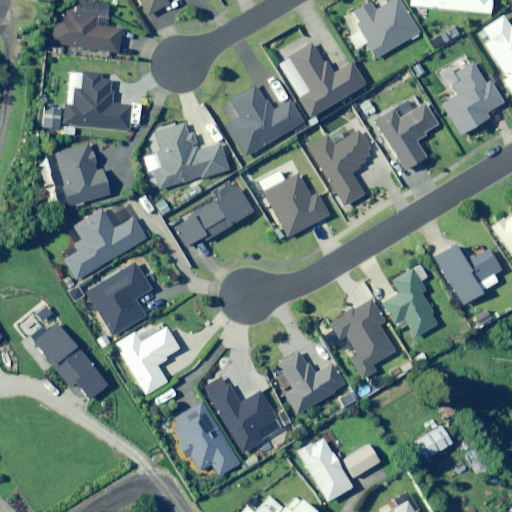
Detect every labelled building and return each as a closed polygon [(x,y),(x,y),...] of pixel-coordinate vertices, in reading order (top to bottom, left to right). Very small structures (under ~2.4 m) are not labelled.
[(106,4),(77,0),(75,14),(64,13),(63,18),(52,17),(49,44),(114,53),(117,30),(103,29),(104,22),(106,4)] [(134,0),(144,16),(165,4),(162,0),(134,0)] [(415,33),(395,0),(391,0),(373,11),(367,2),(348,13),(358,31),(346,38),(354,50),(363,44),(372,59),(415,33)] [(408,0),(408,7),(486,14),(487,0),(408,0)] [(511,35),(500,17),(474,34),(503,78),(499,81),(511,100),(511,35)] [(427,38),(432,48),(457,35),(451,25),(427,38)] [(320,63),(310,45),(286,59),(305,93),(295,99),(306,118),(361,86),(348,64),(330,75),(323,62),(320,63)] [(482,85),(469,65),(451,75),(456,83),(449,87),(454,96),(438,105),(456,136),(483,119),(481,115),(499,104),(486,82),(482,85)] [(97,75),(78,73),(77,91),(70,90),(68,106),(63,105),(61,125),(125,132),(127,106),(108,105),(110,82),(96,81),(97,75)] [(268,113),(252,86),(226,102),(236,119),(222,127),(240,158),(300,123),(287,101),(268,113)] [(434,125),(422,105),(397,120),(391,110),(371,123),(401,171),(424,157),(413,139),(434,125)] [(56,129),(57,108),(40,107),(39,128),(56,129)] [(190,153),(182,125),(151,134),(157,153),(141,158),(145,173),(149,172),(155,190),(197,177),(197,179),(224,171),(216,145),(190,153)] [(360,159),(365,156),(362,150),(368,147),(358,130),(331,147),(325,136),(304,149),(340,208),(361,195),(348,175),(355,171),(353,169),(358,165),(357,163),(361,161),(360,159)] [(90,173),(83,145),(43,155),(57,208),(105,196),(99,171),(90,173)] [(305,199),(294,176),(282,181),(276,169),(253,180),(276,226),(269,229),(275,242),(324,217),(312,195),(305,199)] [(248,213),(229,182),(211,194),(215,200),(170,229),(182,248),(200,237),(203,241),(248,213)] [(111,230),(100,211),(71,228),(78,241),(71,245),(75,252),(60,261),(72,281),(142,240),(130,219),(111,230)] [(511,213),(503,220),(502,218),(488,228),(511,261),(511,213)] [(463,263),(452,246),(430,259),(458,305),(493,283),(488,275),(496,270),(484,250),(463,263)] [(148,291),(132,265),(82,295),(109,337),(142,317),(131,301),(148,291)] [(421,291),(409,270),(389,282),(396,294),(379,304),(391,324),(400,319),(411,338),(435,324),(417,293),(421,291)] [(380,320),(369,300),(326,325),(335,341),(343,337),(353,355),(346,359),(358,381),(373,372),(368,365),(391,352),(375,323),(380,320)] [(175,349),(162,328),(140,342),(134,332),(112,346),(142,395),(163,382),(151,363),(175,349)] [(311,376),(295,352),(274,365),(290,389),(280,395),(293,416),(340,386),(327,366),(311,376)] [(237,405),(226,387),(205,399),(238,454),(259,442),(279,430),(256,392),(237,405)] [(235,464),(198,404),(166,423),(178,443),(174,446),(182,459),(186,457),(195,472),(207,465),(214,477),(235,464)] [(448,445),(438,427),(411,443),(421,460),(448,445)] [(348,488),(319,440),(295,454),(323,503),(348,488)] [(375,462),(364,446),(340,462),(351,479),(375,462)] [(482,472),(470,452),(461,457),(473,478),(482,472)] [(388,498),(393,508),(386,511),(413,511),(409,505),(401,491),(388,498)] [(239,511),(308,511),(292,498),(281,510),(266,497),(253,511),(249,511),(244,507),(239,511)]
